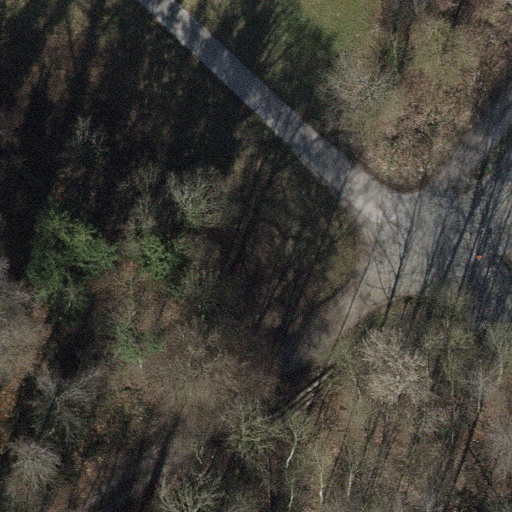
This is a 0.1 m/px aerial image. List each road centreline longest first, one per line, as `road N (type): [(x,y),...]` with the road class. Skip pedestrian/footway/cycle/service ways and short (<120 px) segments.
road 1 (track): [(98,511),(265,377),(401,241)]
road 2 (track): [(154,0),(401,241)]
road 3 (track): [(511,111),(401,241)]
road 4 (track): [(401,241),(511,352)]
